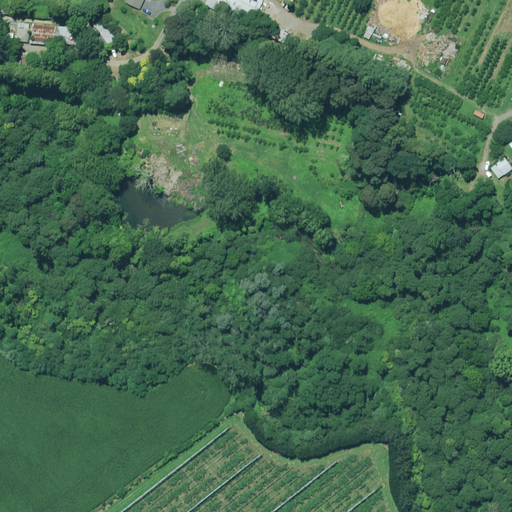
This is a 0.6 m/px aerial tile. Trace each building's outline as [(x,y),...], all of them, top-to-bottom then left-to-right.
[(127,0),(126,3),(141,10),(145,0),(127,0)] [(264,1),(261,0),(209,0),(207,5),(227,15),(252,27),(264,1)] [(49,10),(29,8),(28,17),(48,20),(49,10)] [(117,40),(101,16),(93,22),(110,45),(117,40)] [(35,24),(18,22),(16,42),(33,44),(57,46),(57,44),(78,46),(79,28),(59,26),(35,24)] [(285,44),(291,33),(284,29),(278,40),(285,44)] [(511,170),(511,166),(506,158),(492,169),(497,176),(495,178),(498,182),(511,170)] [(506,208),(498,200),(493,205),(501,213),(506,208)]
